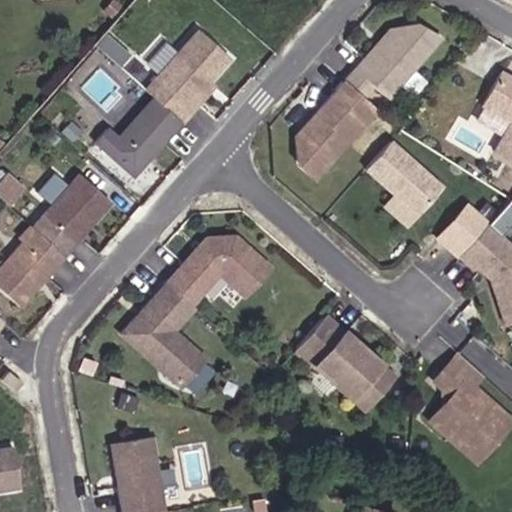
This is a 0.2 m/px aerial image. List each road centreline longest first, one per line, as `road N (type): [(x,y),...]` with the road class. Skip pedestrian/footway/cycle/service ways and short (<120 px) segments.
road 1 (residential): [(70,511),(53,345),(215,155)]
road 2 (residential): [(215,155),(401,316)]
road 3 (residential): [(215,155),(357,0)]
